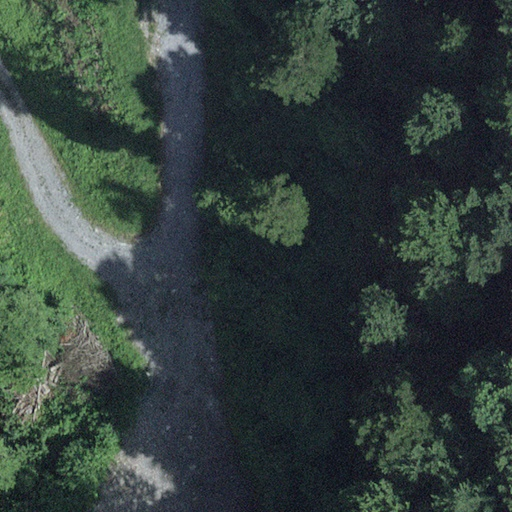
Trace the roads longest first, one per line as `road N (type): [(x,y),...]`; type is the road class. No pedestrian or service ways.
road 1 (track): [(0,88),(78,240),(150,304),(176,396),(186,489)]
road 2 (track): [(170,0),(188,82),(184,178),(150,304)]
